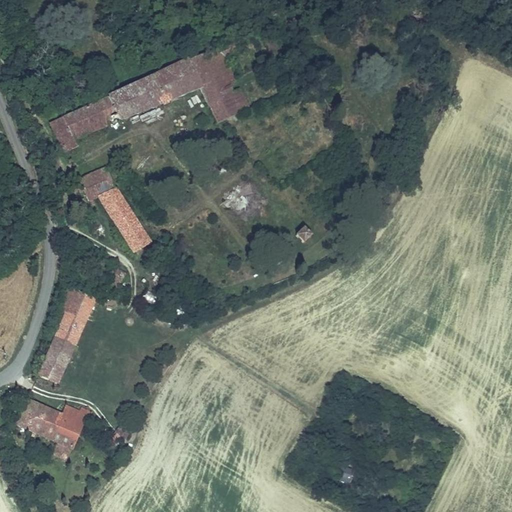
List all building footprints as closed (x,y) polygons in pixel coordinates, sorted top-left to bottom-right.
[(239,99),(242,98),(235,82),(226,62),(235,58),(244,55),(239,43),(54,125),(68,159),(82,154),(80,146),(117,130),(119,133),(125,131),(124,127),(166,109),(168,113),(173,110),(172,106),(203,92),(220,130),(248,119),(239,99)] [(226,62),(235,82),(244,79),(235,58),(226,62)] [(271,94),(267,85),(261,87),(265,96),(271,94)] [(249,95),(242,98),(239,99),(248,119),(258,115),(249,95)] [(134,242),(142,256),(148,253),(150,252),(115,195),(108,176),(79,187),(89,210),(99,206),(124,247),(134,242)] [(295,237),(303,245),(311,237),(303,229),(295,237)] [(133,261),(142,256),(134,242),(124,247),(133,261)] [(117,278),(114,284),(122,289),(125,283),(117,278)] [(116,301),(122,289),(114,284),(108,296),(116,301)] [(61,312),(69,316),(78,296),(71,292),(61,312)] [(78,296),(69,316),(86,324),(95,304),(78,296)] [(86,324),(69,316),(63,329),(79,339),(86,324)] [(54,335),(59,338),(51,356),(68,364),(79,339),(63,329),(58,327),(54,335)] [(56,389),(68,364),(51,356),(40,380),(56,389)] [(58,459),(55,465),(64,469),(82,434),(62,423),(29,406),(16,431),(54,451),(51,456),(58,459)] [(85,428),(65,418),(62,423),(82,434),(85,428)] [(48,461),(55,465),(58,459),(51,456),(48,461)]
